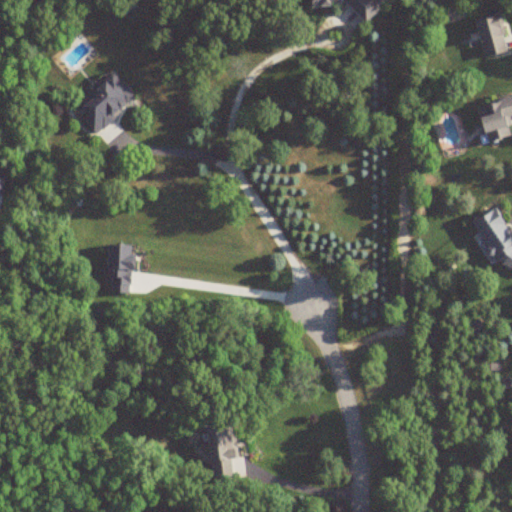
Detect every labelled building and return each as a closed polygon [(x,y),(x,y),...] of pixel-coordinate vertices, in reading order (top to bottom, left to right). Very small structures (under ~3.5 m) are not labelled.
[(378,1),(367,1),(366,0),(310,0),(310,4),(353,4),(353,18),(378,18),(378,1)] [(483,57),(507,52),(499,14),(475,20),(483,57)] [(82,119),(94,134),(135,99),(113,74),(77,105),(86,116),(82,119)] [(507,118),(511,116),(511,97),(476,107),(486,144),(511,137),(507,118)] [(213,483),(232,480),(230,460),(237,459),(233,423),(205,427),(213,483)]
